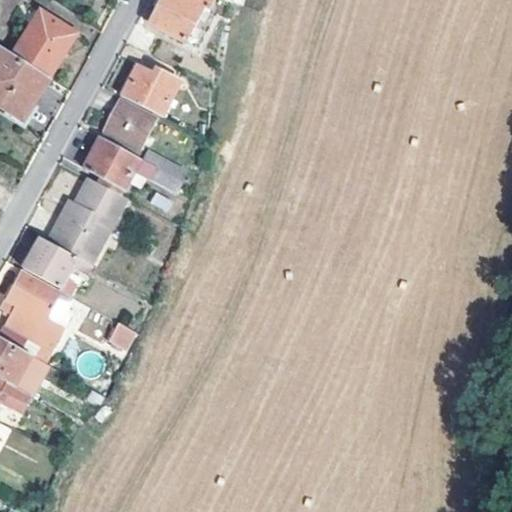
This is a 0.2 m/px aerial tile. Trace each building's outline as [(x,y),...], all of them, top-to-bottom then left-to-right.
[(208,12),(214,0),(162,0),(149,24),(193,47),(211,14),(208,12)] [(10,56),(46,78),(74,32),(39,10),(10,56)] [(10,56),(0,49),(0,107),(20,120),(46,78),(10,56)] [(137,67),(122,97),(163,118),(181,83),(156,70),(153,75),(137,67)] [(104,140),(138,159),(158,120),(120,100),(105,132),(108,133),(104,140)] [(144,162),(138,159),(104,140),(101,139),(84,169),(102,179),(98,184),(122,197),(136,171),(178,193),(184,184),(179,181),(144,162)] [(144,162),(179,181),(184,172),(149,153),(144,162)] [(68,215),(106,236),(126,199),(122,197),(98,184),(88,178),(75,202),(68,215)] [(62,212),(68,215),(75,202),(68,199),(62,212)] [(62,212),(59,218),(65,220),(68,215),(62,212)] [(59,218),(47,241),(90,265),(106,236),(68,215),(65,220),(59,218)] [(47,241),(41,238),(24,268),(62,289),(60,291),(73,298),(78,289),(66,282),(73,268),(89,275),(93,266),(90,265),(47,241)] [(34,340),(59,294),(21,273),(2,310),(11,316),(6,324),(34,340)] [(118,350),(129,332),(120,326),(109,346),(118,350)] [(0,378),(14,386),(31,356),(0,337),(0,378)] [(0,405),(0,420),(16,427),(21,414),(0,405)]
